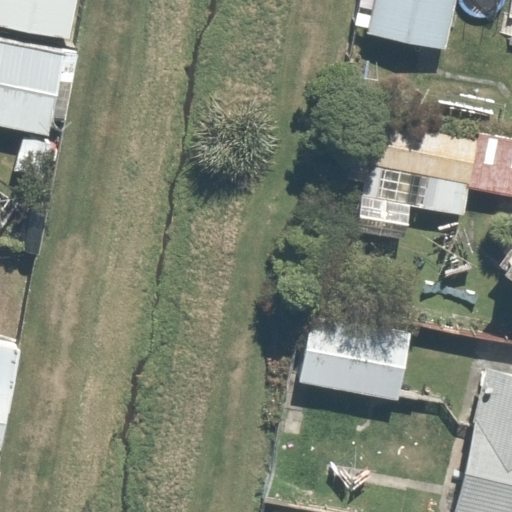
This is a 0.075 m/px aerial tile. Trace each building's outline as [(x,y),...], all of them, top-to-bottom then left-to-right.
[(66,0),(0,0),(0,15),(64,24),(66,0)] [(442,0),(360,0),(357,18),(437,33),(442,0)] [(66,46),(0,33),(0,119),(51,129),(66,46)] [(511,125),(329,117),(327,168),(351,170),(349,224),(395,226),(398,164),(416,165),(414,204),(454,206),(455,184),(511,186),(511,125)] [(511,206),(483,253),(511,270),(511,206)] [(401,318),(301,301),(288,374),(389,392),(401,318)] [(0,332),(0,407),(3,380),(8,333),(0,332)] [(511,511),(511,365),(466,358),(441,510),(451,511),(511,511)]
